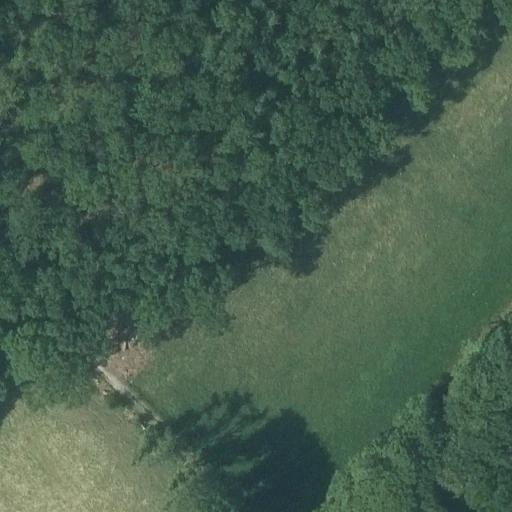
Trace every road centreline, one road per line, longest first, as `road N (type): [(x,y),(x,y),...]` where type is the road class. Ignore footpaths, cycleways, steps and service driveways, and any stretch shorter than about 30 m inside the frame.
road 1 (track): [(22,296),(185,450),(219,511)]
road 2 (track): [(511,370),(409,456),(368,511)]
